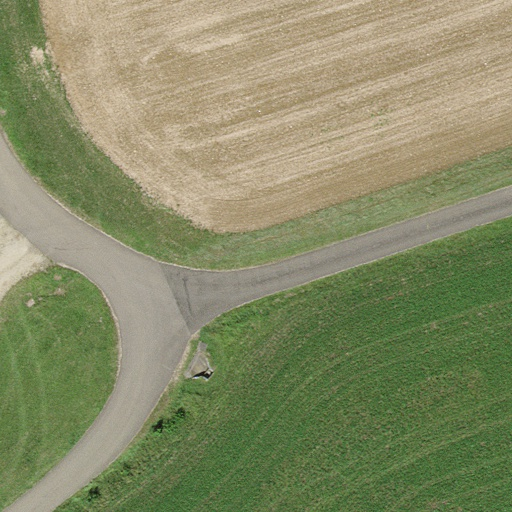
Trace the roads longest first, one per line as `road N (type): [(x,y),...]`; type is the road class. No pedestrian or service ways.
road 1 (track): [(29,511),(99,455),(134,400),(147,318),(111,277),(32,224),(0,173)]
road 2 (track): [(511,200),(147,318)]
